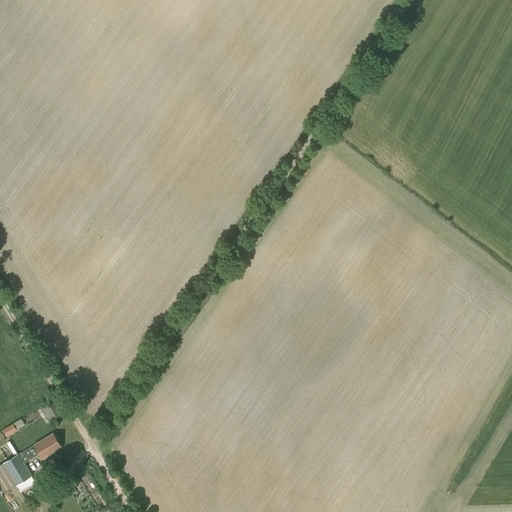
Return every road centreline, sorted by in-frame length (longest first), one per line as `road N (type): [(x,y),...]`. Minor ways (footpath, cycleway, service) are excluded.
road 1 (track): [(91,445),(408,0)]
road 2 (track): [(0,298),(91,445)]
